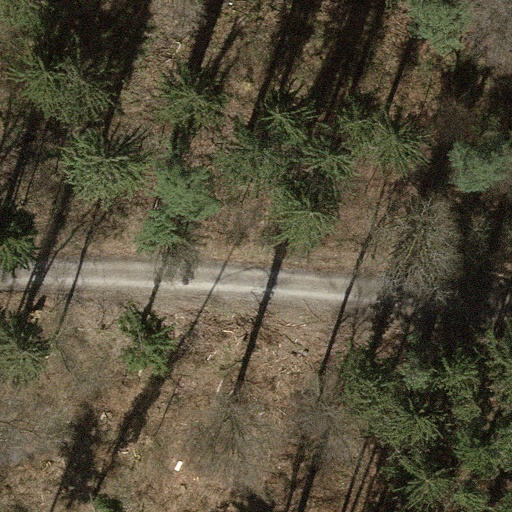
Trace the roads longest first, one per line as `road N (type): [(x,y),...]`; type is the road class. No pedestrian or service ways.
road 1 (track): [(0,165),(232,18),(280,11),(511,13)]
road 2 (track): [(0,274),(130,272),(511,301)]
